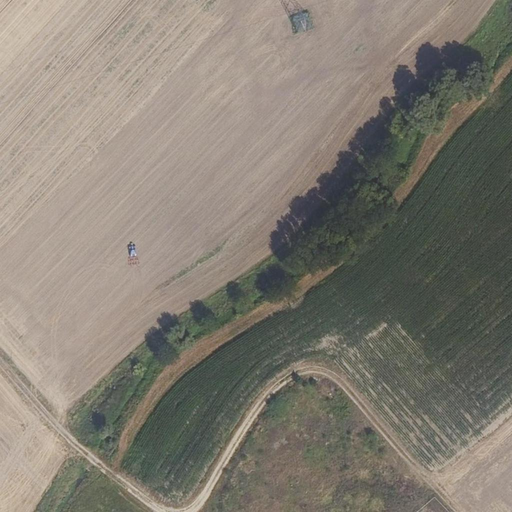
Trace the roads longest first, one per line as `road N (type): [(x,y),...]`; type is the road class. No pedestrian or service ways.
road 1 (track): [(502,0),(60,431)]
road 2 (track): [(0,362),(79,448),(172,511)]
